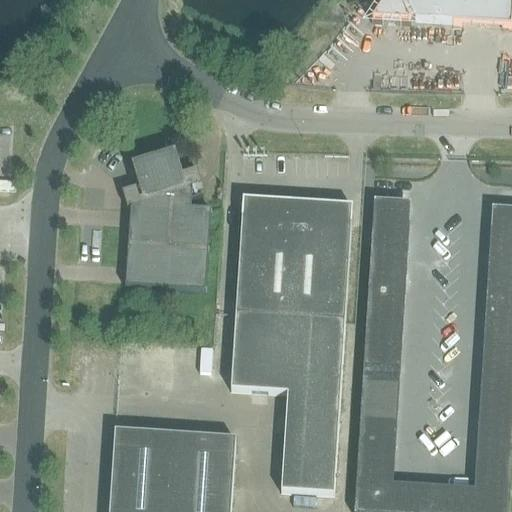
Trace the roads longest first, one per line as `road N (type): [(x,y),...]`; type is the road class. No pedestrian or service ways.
road 1 (unclassified): [(25,511),(54,158),(111,51)]
road 2 (unclassified): [(511,122),(234,115),(111,51)]
